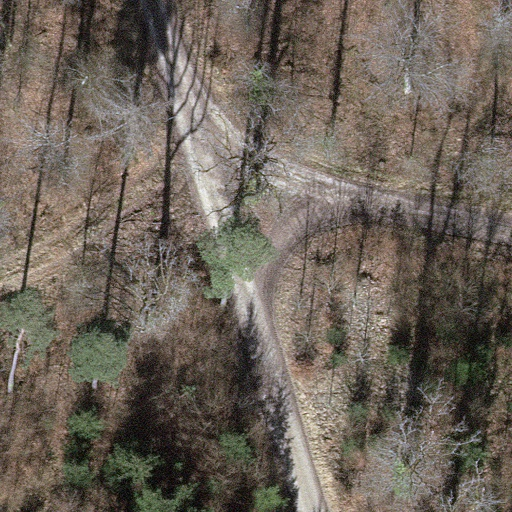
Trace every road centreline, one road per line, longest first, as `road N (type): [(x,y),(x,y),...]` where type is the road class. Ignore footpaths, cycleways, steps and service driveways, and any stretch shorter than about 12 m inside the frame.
road 1 (track): [(158,0),(318,511)]
road 2 (track): [(247,293),(322,192),(511,229)]
road 3 (track): [(193,107),(322,192)]
